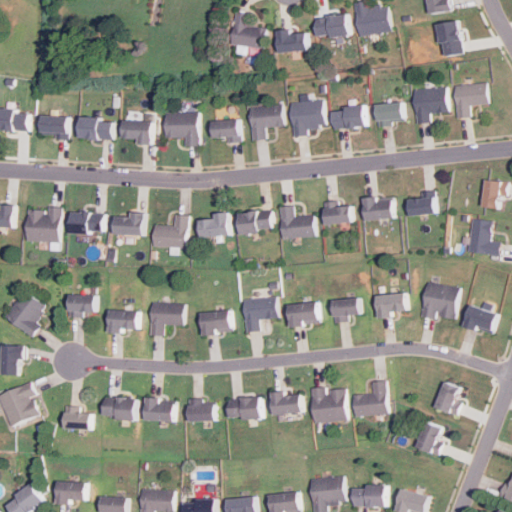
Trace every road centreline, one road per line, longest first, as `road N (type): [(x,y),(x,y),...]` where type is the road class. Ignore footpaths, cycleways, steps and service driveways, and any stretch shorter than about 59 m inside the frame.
road 1 (residential): [(511,145),(197,180),(0,170)]
road 2 (residential): [(511,374),(427,348),(69,362)]
